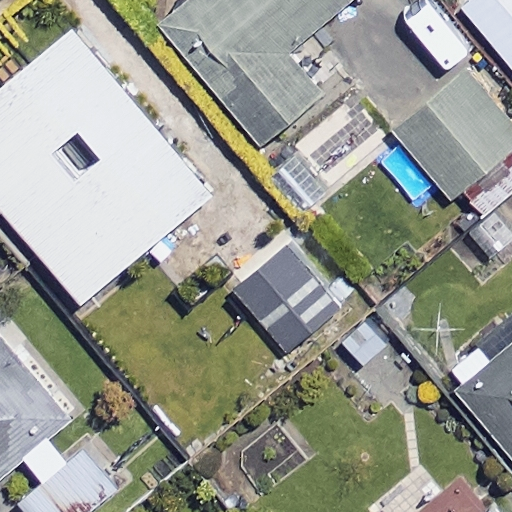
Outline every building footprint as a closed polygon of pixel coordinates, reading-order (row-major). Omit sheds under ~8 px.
[(0,0),(0,9),(10,0),(0,0)] [(340,0),(179,0),(161,16),(262,137),(325,85),(290,42),(340,0)] [(511,0),(465,0),(511,58),(511,0)] [(212,188),(72,22),(0,82),(0,199),(82,297),(212,188)] [(511,141),(511,110),(469,58),(396,119),(455,189),(511,141)] [(305,190),(370,274),(456,207),(391,124),(305,190)] [(340,299),(283,237),(233,283),(289,345),(340,299)] [(368,300),(333,330),(358,360),(394,330),(368,300)] [(84,511),(126,477),(0,324),(0,511),(2,511),(20,497),(32,511),(84,511)] [(511,331),(491,349),(479,335),(446,362),(511,444),(511,331)] [(501,511),(490,499),(474,511),(501,511)]
